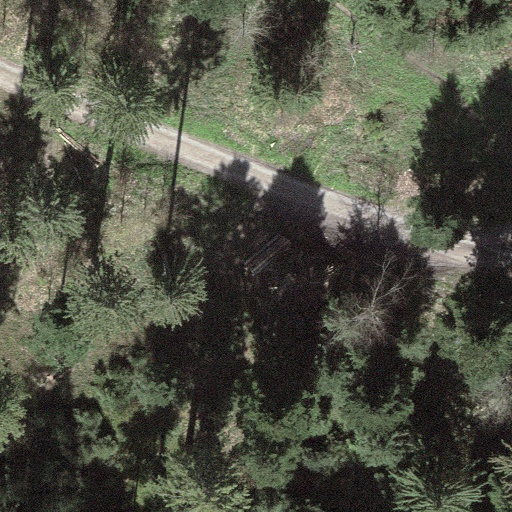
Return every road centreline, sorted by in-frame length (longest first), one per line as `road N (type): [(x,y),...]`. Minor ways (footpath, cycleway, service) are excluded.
road 1 (track): [(0,74),(228,168),(511,262)]
road 2 (track): [(404,511),(511,403)]
